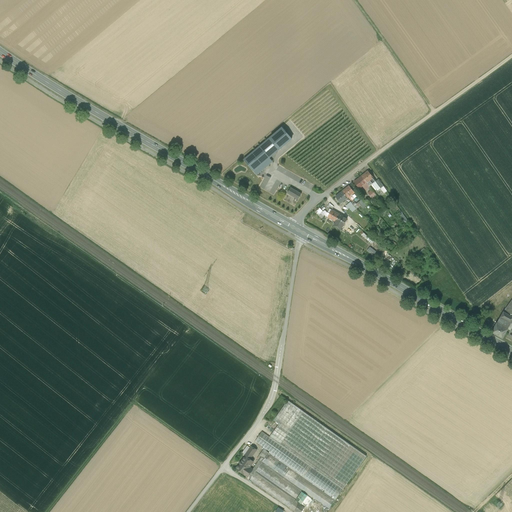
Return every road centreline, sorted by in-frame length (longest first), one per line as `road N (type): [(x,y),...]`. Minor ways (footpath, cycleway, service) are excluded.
road 1 (primary): [(0,51),(294,226)]
road 2 (unclassified): [(188,511),(271,400),(303,231)]
road 3 (track): [(47,511),(133,404),(224,466)]
road 4 (primary): [(303,231),(511,351)]
road 5 (track): [(511,53),(378,152)]
road 6 (track): [(434,111),(354,0)]
